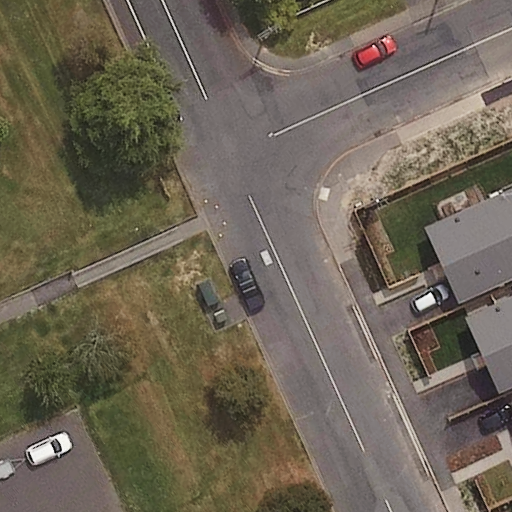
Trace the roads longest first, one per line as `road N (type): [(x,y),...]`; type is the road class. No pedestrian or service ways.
road 1 (residential): [(231,155),(390,511)]
road 2 (residential): [(231,155),(511,30)]
road 3 (residential): [(162,0),(231,155)]
